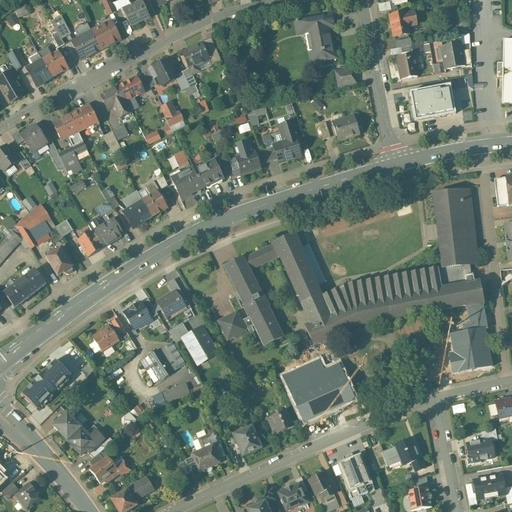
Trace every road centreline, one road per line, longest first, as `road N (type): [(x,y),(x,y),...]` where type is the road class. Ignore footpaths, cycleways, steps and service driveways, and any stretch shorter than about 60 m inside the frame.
road 1 (secondary): [(0,362),(177,241),(392,164)]
road 2 (residential): [(0,129),(235,12),(303,0)]
road 3 (residential): [(435,398),(174,511)]
road 4 (residential): [(481,146),(506,381)]
road 5 (residential): [(392,164),(363,0)]
road 6 (secondary): [(85,511),(0,414)]
